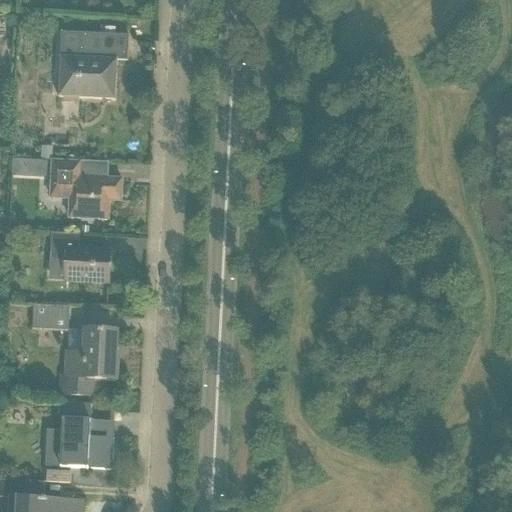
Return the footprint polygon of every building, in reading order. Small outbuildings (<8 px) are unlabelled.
[(61,33),(58,98),(115,101),(117,61),(127,61),(128,36),(61,33)] [(41,145),(40,158),(53,159),(53,145),(41,145)] [(11,161),(10,179),(16,179),(16,173),(22,173),(22,162),(11,161)] [(52,161),(51,189),(70,190),(69,219),(108,220),(109,195),(121,195),(122,180),(79,178),(80,162),(52,161)] [(23,234),(23,249),(38,249),(39,234),(23,234)] [(79,235),(51,234),(50,260),(66,261),(65,282),(109,284),(110,252),(79,251),(79,235)] [(32,330),(68,332),(69,308),(33,306),(32,330)] [(67,354),(66,379),(65,396),(93,397),(93,380),(116,381),(117,362),(115,361),(116,333),(85,331),(84,354),(67,354)] [(63,404),(62,432),(47,431),(45,467),(112,470),(113,439),(89,438),(91,405),(63,404)] [(58,483),(58,472),(46,471),(46,483),(58,483)] [(22,498),(23,482),(0,480),(0,497),(15,499),(14,511),(82,511),(83,501),(22,498)]
